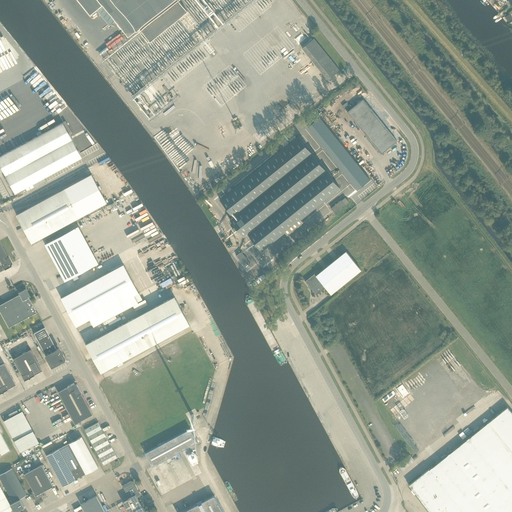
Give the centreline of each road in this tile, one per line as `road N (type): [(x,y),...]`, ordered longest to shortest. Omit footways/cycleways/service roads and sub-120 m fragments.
road 1 (tertiary): [(384,511),(385,484),(283,291),(289,269),(363,208)]
road 2 (tertiary): [(363,208),(403,176),(415,146),(299,0)]
road 3 (unclassified): [(511,392),(363,208)]
